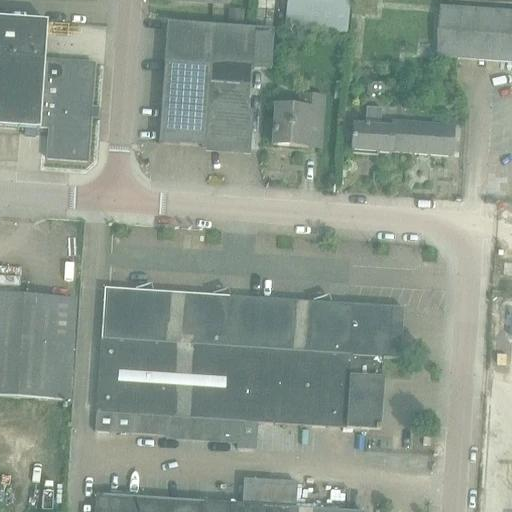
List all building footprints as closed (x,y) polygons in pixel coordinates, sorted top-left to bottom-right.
[(286,0),(285,30),(346,34),(349,0),(286,0)] [(511,13),(441,9),(437,59),(511,64),(511,13)] [(0,129),(38,132),(38,130),(43,62),(46,25),(0,21),(0,129)] [(244,151),(246,131),(250,69),(270,71),(273,31),(166,24),(163,65),(164,65),(158,145),(244,151)] [(93,66),(73,64),(43,62),(38,130),(48,130),(46,161),(86,163),(93,66)] [(320,138),(321,118),(322,99),(299,97),(298,109),(275,107),(272,146),(304,149),(305,137),(320,138)] [(351,152),(390,155),(392,129),(391,129),(379,128),(380,110),(366,109),(364,127),(352,127),(351,152)] [(392,129),(390,155),(391,154),(450,158),(453,128),(392,123),(391,129),(392,129)] [(100,434),(111,435),(238,443),(237,450),(256,452),(258,425),(367,432),(379,433),(383,380),(381,380),(382,360),(399,361),(399,360),(388,359),(391,311),(402,311),(402,310),(104,290),(94,434),(100,434)] [(0,399),(68,404),(73,323),(75,303),(0,297),(0,399)] [(129,479),(143,479),(143,467),(130,466),(129,479)] [(297,484),(243,481),(241,506),(96,497),(94,511),(329,511),(295,510),(297,484)]
